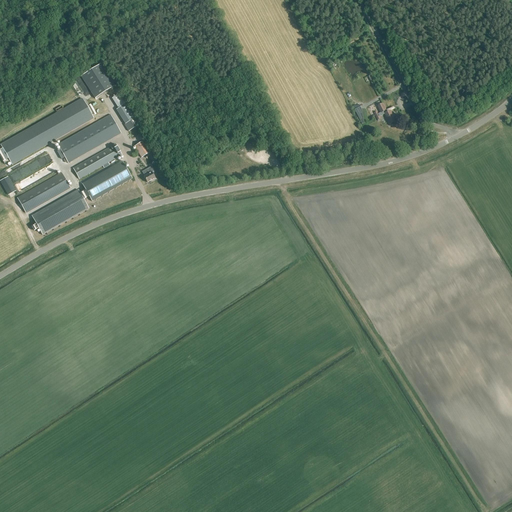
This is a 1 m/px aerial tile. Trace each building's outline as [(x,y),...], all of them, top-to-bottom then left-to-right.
[(115,87),(101,65),(81,78),(95,100),(115,87)] [(112,99),(118,109),(127,103),(121,93),(112,99)] [(3,149),(0,150),(0,154),(4,161),(8,159),(12,165),(94,119),(82,99),(0,145),(3,149)] [(374,113),(374,115),(377,121),(381,119),(380,116),(384,114),(385,116),(387,119),(389,124),(395,121),(394,119),(394,118),(393,115),(390,111),(388,112),(386,110),(384,107),(382,104),(377,106),(379,110),(380,111),(381,113),(378,114),(378,113),(377,111),(374,113)] [(362,110),(360,107),(355,110),(362,124),(364,123),(362,110)] [(68,164),(121,134),(110,115),(57,145),(68,164)] [(134,146),(141,158),(150,153),(143,141),(134,146)] [(121,155),(115,145),(73,169),(79,179),(121,155)] [(23,185),(63,167),(60,160),(20,179),(23,185)] [(25,167),(27,171),(32,168),(34,172),(40,169),(35,161),(25,167)] [(82,185),(86,192),(81,195),(84,200),(89,197),(91,202),(132,180),(122,162),(82,185)] [(142,172),(145,177),(144,178),(147,184),(155,179),(151,173),(154,172),(151,167),(142,172)] [(70,188),(61,173),(17,198),(25,213),(70,188)] [(42,235),(89,209),(84,200),(81,195),(78,190),(31,216),(42,235)]
